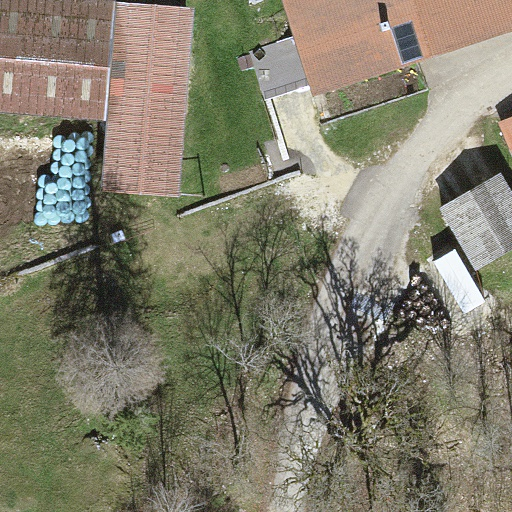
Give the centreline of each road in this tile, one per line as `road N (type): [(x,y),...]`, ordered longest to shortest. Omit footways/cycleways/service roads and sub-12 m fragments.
road 1 (unclassified): [(286,511),(300,416),(341,283),(421,151)]
road 2 (residential): [(421,151),(482,90),(511,73)]
